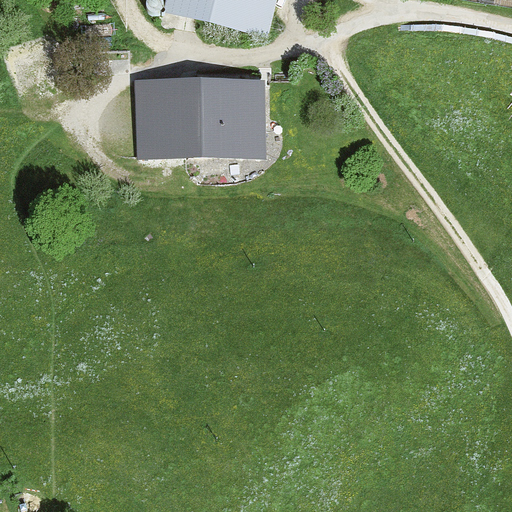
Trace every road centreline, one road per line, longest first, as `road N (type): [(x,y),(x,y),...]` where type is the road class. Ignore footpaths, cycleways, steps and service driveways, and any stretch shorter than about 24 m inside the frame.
road 1 (track): [(73,128),(54,180),(54,511)]
road 2 (track): [(318,41),(511,323)]
